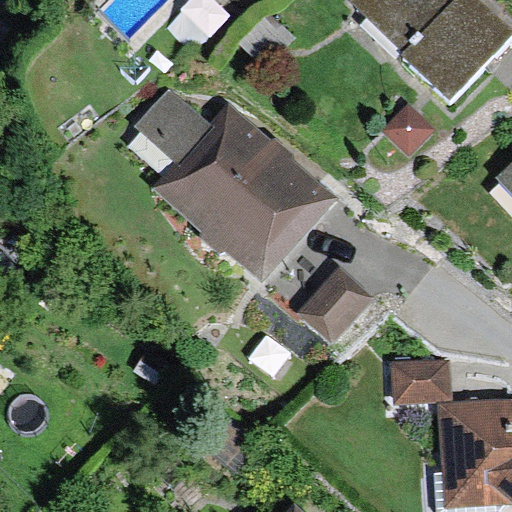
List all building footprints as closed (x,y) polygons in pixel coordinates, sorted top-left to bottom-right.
[(481,56),(490,64),(511,41),(511,38),(471,0),(359,0),(406,44),(395,55),(441,98),(481,56)] [(241,36),(260,59),(289,35),(270,12),(241,36)] [(251,277),(321,206),(228,114),(210,132),(182,104),(145,141),(175,171),(159,186),(251,277)] [(511,157),(493,174),(511,196),(511,157)] [(298,312),(326,336),(363,295),(335,271),(298,312)] [(417,394),(442,394),(441,360),(396,361),(397,382),(416,381),(417,394)] [(511,407),(448,408),(450,465),(431,466),(430,508),(497,509),(496,495),(511,495),(511,407)]
